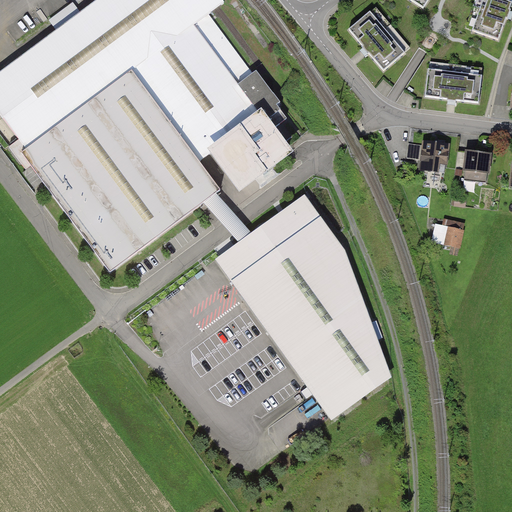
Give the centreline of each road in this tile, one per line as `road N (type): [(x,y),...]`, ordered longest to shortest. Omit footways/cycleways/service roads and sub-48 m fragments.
road 1 (track): [(419,511),(400,350),(323,158)]
road 2 (residential): [(384,111),(110,316)]
road 3 (unclassified): [(0,168),(110,316)]
road 4 (unclassified): [(110,316),(0,392)]
road 5 (residential): [(511,132),(384,111)]
road 6 (residential): [(384,111),(307,19)]
